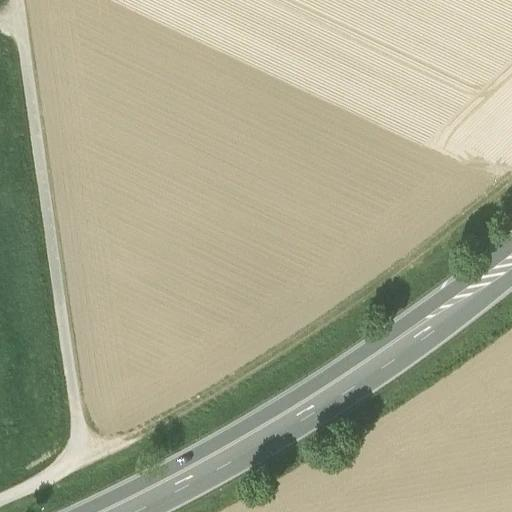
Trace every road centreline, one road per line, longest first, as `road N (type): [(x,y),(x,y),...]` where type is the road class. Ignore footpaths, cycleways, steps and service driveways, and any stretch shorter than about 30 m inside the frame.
road 1 (track): [(0,502),(82,461),(16,0)]
road 2 (track): [(82,461),(218,392),(340,313),(511,177)]
road 3 (trunk): [(511,262),(316,402),(119,511)]
